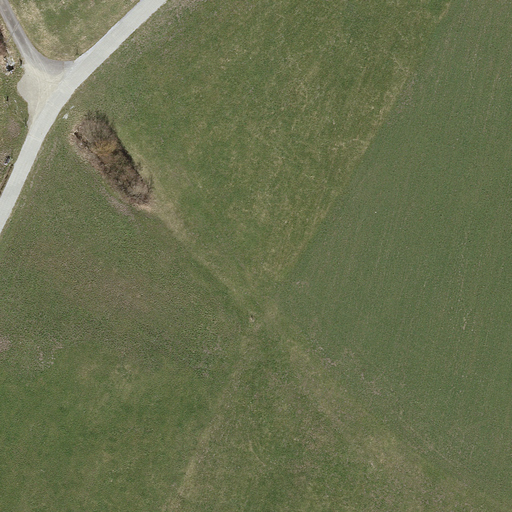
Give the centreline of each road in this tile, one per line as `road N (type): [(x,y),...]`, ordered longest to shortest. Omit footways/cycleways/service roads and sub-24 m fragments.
road 1 (track): [(159,0),(59,96)]
road 2 (track): [(59,96),(0,219)]
